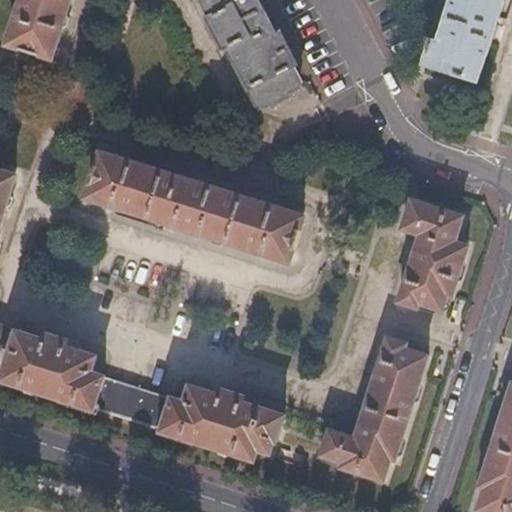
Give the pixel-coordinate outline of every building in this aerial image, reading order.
[(22,0),(11,34),(17,47),(45,56),(58,48),(73,0),(22,0)] [(296,89),(300,78),(294,65),(297,63),(282,32),(277,34),(259,0),(201,0),(203,4),(206,3),(213,15),(209,17),(225,48),(229,46),(235,59),(233,60),(240,75),(242,73),(258,102),(267,104),(274,100),(276,104),(292,94),(291,92),(296,89)] [(452,0),(440,41),(434,39),(427,62),(480,79),(505,0),(452,0)] [(110,154),(100,159),(90,190),(97,201),(284,260),(295,255),(305,224),(299,214),(110,154)] [(0,234),(16,185),(10,173),(0,169),(0,234)] [(412,201),(402,229),(421,236),(416,250),(413,249),(408,265),(411,266),(399,303),(418,308),(419,303),(445,311),(449,297),(452,298),(469,247),(455,242),(463,218),(412,201)] [(19,331),(0,325),(0,343),(15,348),(19,331)] [(20,330),(19,331),(15,348),(7,371),(12,382),(241,456),(251,452),(253,447),(273,453),(277,441),(279,442),(287,416),(245,403),(247,398),(227,391),(225,396),(211,392),(209,392),(194,387),(188,403),(94,372),(99,356),(85,351),(82,349),(70,345),(72,340),(51,334),(49,339),(20,330)] [(332,432),(323,457),(345,465),(343,469),(386,483),(393,460),(396,461),(430,358),(404,349),(406,344),(389,339),(378,374),(375,373),(370,388),(373,389),(361,427),(358,426),(354,439),(332,432)] [(511,511),(511,391),(482,489),(486,490),(479,511),(511,511)]
